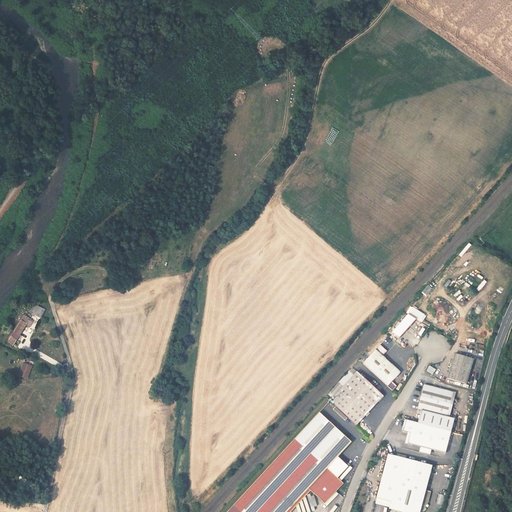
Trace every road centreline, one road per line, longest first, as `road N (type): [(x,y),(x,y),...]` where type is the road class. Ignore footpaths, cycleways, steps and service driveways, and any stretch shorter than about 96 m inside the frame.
road 1 (unclassified): [(44,511),(71,374),(50,300)]
road 2 (secondary): [(511,311),(454,511)]
road 3 (unclassified): [(344,511),(374,441),(433,346)]
